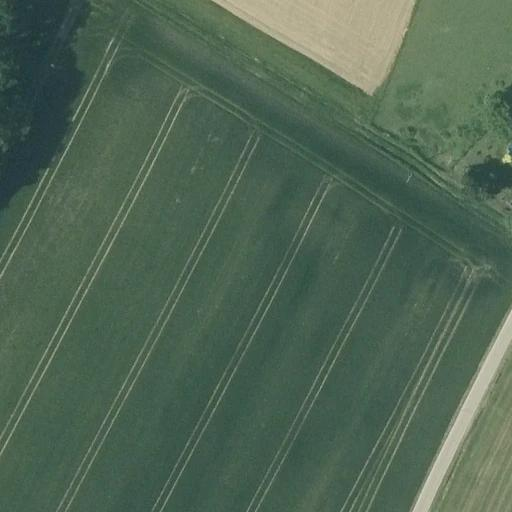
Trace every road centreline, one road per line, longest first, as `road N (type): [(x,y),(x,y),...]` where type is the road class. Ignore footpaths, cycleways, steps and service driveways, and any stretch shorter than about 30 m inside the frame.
road 1 (track): [(511,240),(137,0)]
road 2 (residential): [(420,511),(511,323)]
road 3 (track): [(88,0),(0,184)]
